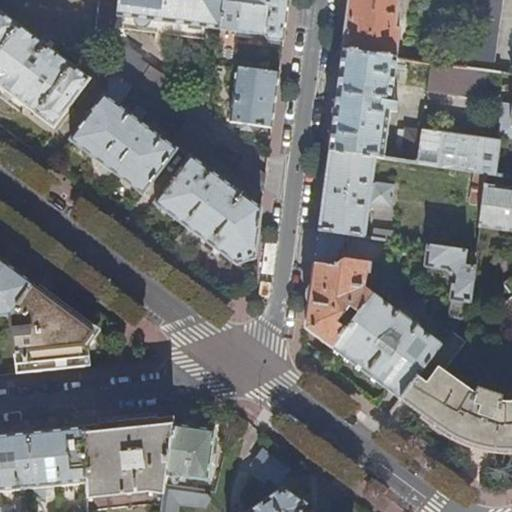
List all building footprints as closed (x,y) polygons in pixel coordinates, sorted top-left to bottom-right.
[(117,22),(118,15),(119,5),(110,4),(110,0),(100,0),(98,20),(117,22)] [(119,0),(119,5),(118,15),(169,22),(172,0),(119,0)] [(172,0),(169,22),(221,29),(224,0),(172,0)] [(288,14),(290,0),(259,0),(259,2),(246,0),(224,0),(221,29),(266,35),(269,40),(284,42),(288,14)] [(349,0),(349,2),(343,52),(397,59),(401,30),(396,30),(400,0),(349,0)] [(511,0),(475,0),(474,7),(465,68),(493,72),(503,0),(511,0)] [(55,128),(92,79),(2,13),(0,14),(0,86),(9,92),(36,113),(35,114),(55,128)] [(139,86),(151,66),(127,51),(120,50),(121,41),(115,41),(112,69),(139,86)] [(336,101),(330,151),(377,158),(384,159),(398,59),(397,59),(343,52),(336,101)] [(511,74),(493,72),(465,68),(410,61),(406,87),(427,90),(421,133),(400,130),(396,155),(403,156),(402,161),(475,172),(487,173),(511,176),(511,74)] [(277,93),(280,73),(238,68),(232,121),(273,127),(277,93)] [(144,194),(178,149),(141,122),(148,113),(139,106),(132,115),(107,95),(72,141),(113,171),(144,194)] [(196,153),(205,143),(212,133),(189,118),(178,133),(179,140),(196,153)] [(218,152),(225,143),(212,133),(205,143),(218,152)] [(350,235),(366,237),(371,205),(392,208),(395,186),(373,183),(377,158),(330,151),(325,188),(319,231),(350,235)] [(238,265),(255,259),(259,227),(262,209),(193,158),(157,204),(195,232),(238,265)] [(261,191),(264,191),(267,175),(245,159),(236,171),(261,191)] [(471,204),(483,206),(487,173),(475,172),(471,204)] [(511,176),(487,173),(483,206),(480,227),(511,231),(511,176)] [(396,232),(376,229),(375,238),(394,242),(396,232)] [(306,329),(333,349),(373,294),(366,288),(368,274),(370,274),(372,264),(346,261),(350,235),(319,231),(311,289),(306,329)] [(462,320),(470,309),(475,267),(467,265),(468,252),(427,246),(425,267),(448,271),(453,279),(453,280),(450,300),(452,301),(449,317),(454,318),(462,320)] [(0,315),(11,314),(33,285),(34,283),(0,258),(0,315)] [(51,370),(86,367),(85,345),(95,331),(88,325),(33,285),(11,314),(16,374),(51,370)] [(367,374),(401,400),(443,345),(373,294),(333,349),(352,363),(349,367),(351,370),(356,374),(360,377),(363,377),(367,374)] [(454,330),(462,320),(454,318),(443,332),(449,336),(454,330)] [(511,401),(505,402),(493,400),(494,394),(470,383),(467,388),(445,371),(468,341),(454,330),(449,336),(443,345),(401,400),(419,413),(446,433),(461,441),(478,447),(493,450),(511,450),(511,401)] [(134,422),(86,428),(87,485),(87,497),(148,491),(166,494),(167,486),(168,475),(175,426),(176,418),(134,422)] [(200,429),(175,426),(168,475),(209,480),(215,431),(200,429)] [(29,434),(0,437),(0,493),(87,485),(86,428),(29,434)] [(289,471),(264,452),(253,465),(278,484),(289,471)] [(206,491),(167,486),(166,494),(163,511),(179,511),(181,505),(207,509),(212,500),(206,491)] [(306,505),(283,488),(249,511),(304,511),(302,510),(306,505)] [(76,511),(86,511),(87,500),(77,501),(76,511)]
